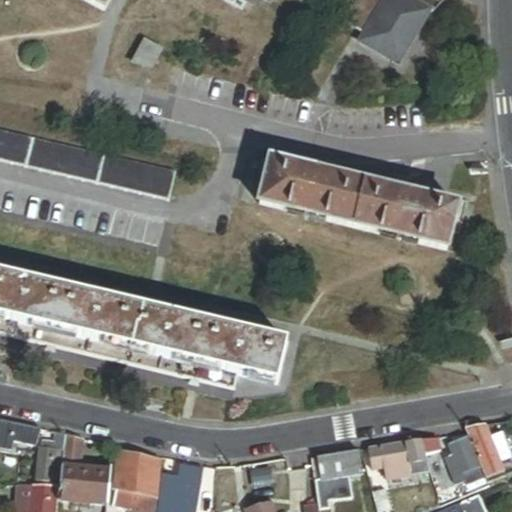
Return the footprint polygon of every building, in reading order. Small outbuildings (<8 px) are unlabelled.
[(114,0),(62,0),(102,22),(114,0)] [(396,72),(432,12),(411,0),(352,0),(337,26),(363,42),(358,49),(396,72)] [(411,0),(432,12),(439,0),(411,0)] [(159,63),(140,52),(126,77),(148,82),(159,63)] [(0,162),(171,201),(178,172),(0,130),(0,162)] [(458,213),(271,168),(260,211),(448,256),(458,213)] [(0,323),(239,381),(279,390),(290,346),(0,276),(0,323)] [(0,338),(235,395),(239,381),(0,323),(0,338)] [(0,451),(11,454),(13,447),(39,454),(44,434),(0,423),(0,451)] [(490,441),(485,428),(465,431),(472,448),(490,441)] [(55,436),(54,448),(54,455),(63,455),(64,439),(55,436)] [(447,445),(451,455),(464,484),(466,489),(483,481),(464,438),(447,445)] [(83,443),(64,439),(63,455),(62,470),(80,472),(83,443)] [(491,444),(499,464),(501,469),(511,465),(511,462),(503,439),(491,444)] [(438,440),(419,443),(422,454),(440,451),(438,440)] [(491,444),(490,441),(472,448),(481,471),(499,464),(491,444)] [(422,454),(419,443),(405,445),(408,465),(425,463),(422,454)] [(408,465),(405,445),(367,451),(371,472),(382,470),(408,465)] [(63,455),(54,455),(46,454),(41,454),(38,485),(60,486),(62,470),(63,455)] [(358,454),(317,461),(321,484),(350,479),(361,477),(358,454)] [(158,503),(161,466),(118,455),(115,493),(119,494),(135,497),(158,503)] [(464,484),(451,455),(444,458),(457,487),(464,484)] [(311,462),(315,485),(321,484),(317,461),(311,462)] [(384,479),(428,472),(425,463),(408,465),(382,470),(384,479)] [(481,471),(486,482),(504,475),(501,469),(499,464),(481,471)] [(80,472),(62,470),(60,486),(60,492),(59,500),(60,500),(60,507),(108,510),(111,475),(80,472)] [(182,484),(176,482),(171,506),(163,504),(161,511),(196,511),(201,475),(184,471),(182,484)] [(171,506),(176,482),(164,478),(159,511),(161,511),(163,504),(171,506)] [(321,484),(315,485),(318,511),(329,511),(329,510),(354,506),(350,479),(321,484)] [(37,491),(30,491),(29,511),(58,511),(59,500),(60,492),(37,491)] [(372,495),(376,511),(388,511),(390,511),(384,491),(372,495)] [(135,497),(119,494),(116,505),(115,510),(121,511),(130,511),(133,504),(135,497)] [(157,511),(158,503),(135,497),(133,504),(138,506),(136,511),(157,511)] [(459,510),(460,511),(482,511),(479,502),(459,510)]
